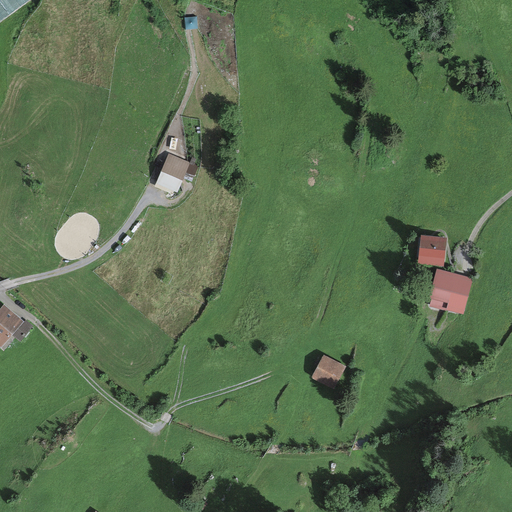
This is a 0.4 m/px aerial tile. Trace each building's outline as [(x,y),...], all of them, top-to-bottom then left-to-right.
[(159,184),(176,191),(181,178),(187,163),(171,156),(159,184)] [(187,163),(181,178),(191,182),(197,167),(187,163)] [(445,241),(421,239),(419,262),(443,264),(445,241)] [(469,281),(439,275),(432,302),(463,309),(469,281)] [(4,308),(0,312),(0,347),(1,349),(12,335),(23,323),(4,308)] [(23,323),(12,335),(21,342),(34,327),(25,320),(23,323)] [(324,357),(314,378),(335,388),(345,367),(324,357)]
